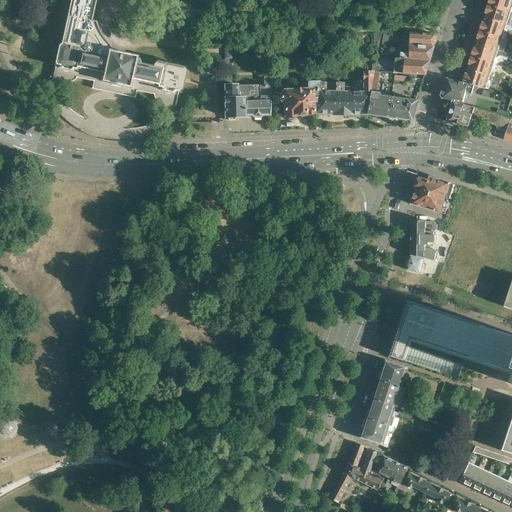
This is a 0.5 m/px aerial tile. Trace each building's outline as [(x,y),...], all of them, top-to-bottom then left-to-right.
[(155,99),(157,99),(156,101),(160,104),(161,105),(162,107),(163,110),(163,112),(163,114),(162,116),(162,117),(160,120),(159,121),(157,122),(154,123),(149,125),(141,127),(138,127),(129,128),(129,129),(125,129),(126,139),(129,139),(129,141),(136,140),(142,139),(147,137),(152,135),(162,130),(165,128),(171,124),(176,103),(178,91),(179,91),(180,90),(181,89),(182,88),(185,71),(185,70),(185,69),(184,69),(183,68),(184,67),(156,61),(156,62),(155,62),(153,63),(153,64),(152,67),(139,64),(138,60),(137,59),(136,58),(136,57),(109,51),(110,47),(109,46),(107,43),(106,44),(103,40),(104,40),(102,37),(101,37),(100,35),(99,33),(99,32),(98,29),(97,30),(96,25),(95,22),(90,21),(94,0),(69,0),(60,44),(59,44),(59,45),(58,45),(54,63),(55,63),(54,65),(55,65),(55,66),(48,97),(47,97),(47,98),(48,98),(52,105),(57,112),(59,114),(61,116),(65,120),(78,129),(79,128),(81,129),(86,120),(83,119),(83,118),(80,116),(76,114),(72,111),(69,108),(65,106),(64,104),(63,103),(60,99),(59,98),(58,96),(58,95),(58,93),(58,92),(59,90),(60,88),(63,85),(64,84),(66,83),(70,82),(70,81),(74,80),(75,79),(75,77),(93,81),(91,88),(135,98),(136,90),(153,94),(153,96),(154,97),(155,99)] [(489,4),(489,5),(509,12),(511,12),(511,0),(488,0),(488,2),(488,3),(489,4)] [(486,13),(485,18),(507,25),(511,27),(511,21),(511,18),(511,12),(509,12),(489,5),(489,6),(488,6),(487,7),(486,7),(485,11),(486,12),(486,13)] [(481,30),(481,31),(505,39),(508,30),(511,31),(511,27),(507,25),(485,18),(483,23),(482,23),(481,24),(480,28),(481,30)] [(478,39),(476,43),(509,55),(511,50),(503,47),(505,39),(481,31),(480,31),(480,32),(478,33),(477,36),(477,37),(478,38),(478,39)] [(403,45),(408,45),(433,46),(436,38),(434,34),(409,33),(403,33),(403,45)] [(223,38),(224,58),(232,58),(231,38),(223,38)] [(472,56),(497,64),(499,58),(507,61),(509,55),(476,43),(475,49),(474,48),(473,50),(472,49),(471,54),(472,54),(472,55),(472,56)] [(399,52),(399,59),(428,62),(433,47),(433,46),(408,45),(408,53),(407,53),(399,52)] [(469,64),(470,64),(468,69),(490,76),(501,80),(502,75),(494,72),(497,64),(472,56),(472,57),(471,57),(470,58),(468,62),(469,62),(469,63),(469,64)] [(393,73),(402,73),(421,75),(424,76),(425,75),(424,75),(427,67),(427,66),(428,62),(399,59),(391,59),(391,66),(394,66),(393,73)] [(464,75),(463,79),(464,81),(463,81),(464,81),(463,82),(474,86),(489,90),(491,81),(499,84),(501,80),(490,76),(468,69),(466,74),(466,75),(464,75)] [(352,87),(352,91),(352,114),(360,114),(360,115),(366,115),(369,94),(370,94),(370,92),(374,71),(362,71),(362,87),(352,87)] [(225,85),(224,86),(226,117),(228,119),(228,120),(235,120),(235,119),(236,117),(245,116),(252,116),(254,118),(261,117),(262,116),(270,116),(271,101),(270,100),(273,74),(270,74),(266,75),(263,75),(263,85),(259,85),(259,87),(259,88),(259,96),(260,96),(260,101),(258,101),(257,85),(238,85),(238,84),(231,84),(231,75),(227,75),(227,76),(225,76),(225,85)] [(442,96),(443,99),(452,102),(453,101),(455,102),(456,100),(458,100),(458,101),(460,102),(460,101),(464,102),(464,100),(469,101),(470,97),(469,97),(470,93),(472,94),(474,86),(463,82),(458,81),(448,78),(445,89),(443,91),(442,96)] [(280,86),(280,91),(283,91),(280,94),(281,100),(284,103),(284,107),(283,107),(284,112),(285,116),(288,119),(289,120),(289,119),(293,119),(294,119),(294,118),(296,116),(297,116),(301,116),(313,115),(313,114),(316,114),(315,111),(319,83),(320,82),(320,81),(307,81),(307,88),(283,89),(282,86),(280,86)] [(315,111),(316,114),(332,114),(333,114),(333,92),(336,92),(336,91),(335,91),(326,90),(326,82),(320,82),(319,83),(315,111)] [(333,92),(333,114),(352,115),(352,114),(352,91),(344,91),(344,83),(335,82),(335,91),(336,91),(336,92),(333,92)] [(368,99),(366,115),(390,118),(392,102),(380,101),(381,97),(379,97),(379,93),(370,92),(370,94),(369,94),(368,99)] [(392,102),(390,118),(410,121),(417,100),(414,100),(404,98),(403,104),(392,102)] [(454,102),(448,122),(470,127),(472,119),(497,126),(495,133),(500,134),(499,137),(504,138),(504,140),(510,121),(511,118),(507,117),(500,115),(475,107),(455,102),(453,101),(452,102),(454,102)] [(413,204),(413,205),(423,208),(441,213),(446,198),(451,199),(455,185),(455,184),(451,183),(451,182),(450,182),(450,183),(432,177),(431,177),(430,180),(421,178),(419,179),(418,179),(415,186),(417,186),(418,188),(416,193),(413,195),(415,198),(413,204)] [(412,220),(411,250),(411,255),(424,258),(425,257),(434,260),(436,254),(437,251),(426,247),(426,245),(429,245),(429,242),(436,242),(436,235),(434,235),(434,232),(437,229),(437,225),(435,221),(412,220)] [(407,270),(408,270),(418,273),(418,272),(421,273),(423,266),(435,269),(435,268),(441,270),(446,258),(436,254),(434,260),(425,257),(424,258),(411,255),(408,259),(407,265),(407,270)] [(419,305),(406,301),(388,355),(387,356),(401,360),(405,347),(409,336),(416,338),(415,340),(510,372),(507,382),(511,383),(511,336),(426,308),(419,305)] [(406,369),(384,362),(381,372),(378,374),(377,377),(378,381),(403,389),(406,388),(408,382),(406,379),(407,374),(405,373),(406,369)] [(378,381),(375,390),(372,392),(371,396),(372,400),(394,407),(401,409),(404,399),(401,398),(403,389),(378,381)] [(372,400),(369,409),(366,411),(365,415),(366,418),(366,419),(395,428),(399,419),(394,417),(395,412),(393,411),(394,407),(372,400)] [(511,412),(500,450),(511,454),(511,412)] [(8,417),(0,418),(0,437),(6,440),(15,439),(18,433),(19,426),(16,419),(8,417)] [(366,419),(363,428),(360,430),(359,434),(360,437),(360,438),(381,445),(381,446),(386,447),(390,436),(388,436),(389,432),(392,434),(395,428),(366,419)] [(356,443),(353,450),(362,453),(364,447),(357,443),(356,443)] [(343,474),(330,499),(338,503),(345,491),(351,478),(354,480),(354,479),(377,490),(382,480),(378,479),(369,474),(370,470),(377,453),(369,449),(361,470),(359,469),(348,464),(343,474)] [(353,450),(351,457),(359,460),(362,453),(353,450)] [(442,455),(436,466),(449,473),(454,461),(449,458),(449,459),(442,455)] [(383,456),(377,470),(375,469),(374,471),(370,470),(369,474),(378,479),(380,474),(384,476),(391,460),(383,456)] [(349,462),(348,464),(359,469),(360,468),(357,466),(359,460),(351,457),(349,462)] [(391,460),(384,476),(388,478),(384,488),(388,490),(392,480),(399,464),(391,460)] [(477,467),(467,463),(458,482),(468,486),(477,467)] [(399,464),(392,480),(399,484),(407,468),(399,464)] [(487,472),(477,467),(468,486),(478,491),(487,472)] [(488,496),(497,476),(487,472),(478,491),(488,496)] [(405,481),(408,482),(406,486),(411,488),(412,487),(425,493),(429,483),(409,473),(405,481)] [(498,500),(507,481),(497,476),(488,496),(498,500)] [(508,505),(511,495),(511,477),(509,477),(507,481),(498,500),(508,505)] [(392,480),(389,488),(394,491),(393,493),(395,494),(400,484),(399,484),(392,480)] [(429,483),(425,493),(438,499),(437,501),(442,504),(443,500),(446,501),(450,493),(429,483)] [(194,492),(180,499),(186,511),(194,511),(202,509),(194,492)] [(453,505),(456,506),(455,510),(458,511),(459,511),(460,511),(462,511),(475,511),(478,507),(457,497),(453,505)]
